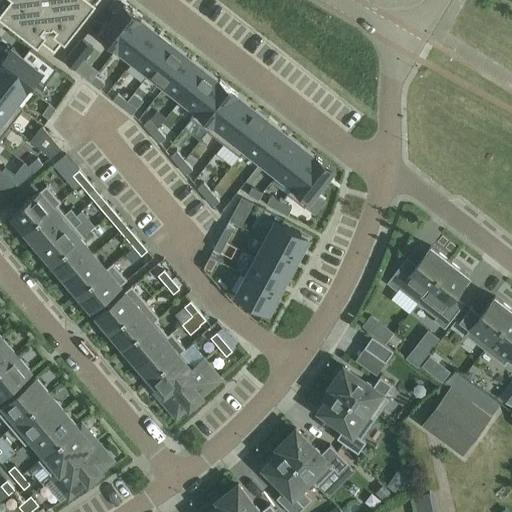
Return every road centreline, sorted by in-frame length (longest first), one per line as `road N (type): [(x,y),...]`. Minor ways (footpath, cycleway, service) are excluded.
road 1 (residential): [(386,176),(313,342),(256,410),(180,478)]
road 2 (residential): [(155,0),(386,176)]
road 3 (residential): [(0,265),(180,478)]
road 4 (residential): [(339,0),(403,37),(386,176)]
road 5 (residential): [(386,176),(511,263)]
